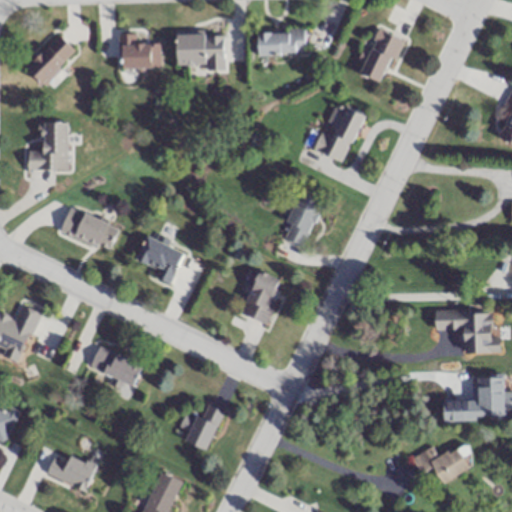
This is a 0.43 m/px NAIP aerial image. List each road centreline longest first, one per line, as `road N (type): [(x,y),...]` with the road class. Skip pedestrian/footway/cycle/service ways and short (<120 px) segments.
road 1 (residential): [(473,11),(448,0),(0,10),(5,249),(287,387)]
road 2 (residential): [(226,511),(478,0)]
